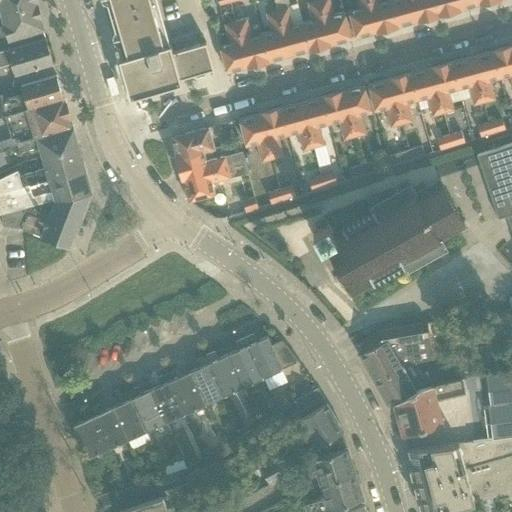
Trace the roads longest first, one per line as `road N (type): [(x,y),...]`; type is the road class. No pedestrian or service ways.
road 1 (residential): [(109,130),(511,21)]
road 2 (tertiary): [(394,511),(345,384),(306,325),(259,284)]
road 3 (residential): [(40,404),(196,333),(203,314),(259,284)]
road 4 (residential): [(9,312),(87,276),(165,217)]
road 5 (tertiary): [(109,130),(70,0)]
